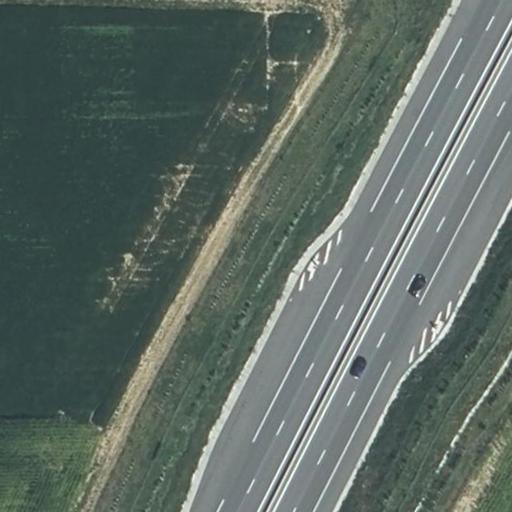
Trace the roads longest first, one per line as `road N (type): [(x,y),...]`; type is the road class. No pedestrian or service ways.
road 1 (track): [(345,0),(127,405),(79,511)]
road 2 (motorway): [(494,0),(231,511)]
road 3 (motorway): [(289,511),(511,80)]
road 4 (track): [(511,354),(435,467),(415,511)]
